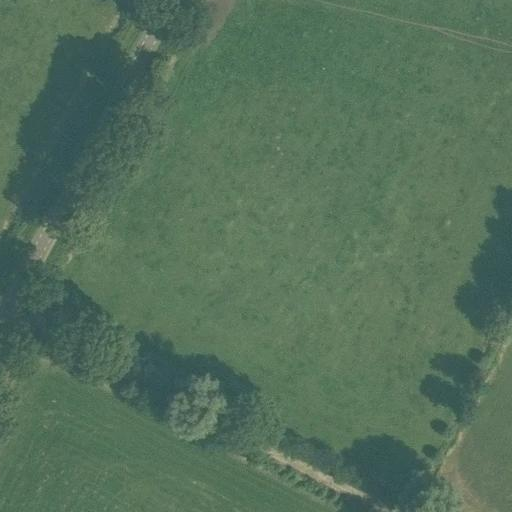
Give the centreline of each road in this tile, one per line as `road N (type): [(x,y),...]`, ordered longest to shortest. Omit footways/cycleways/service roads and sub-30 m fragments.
road 1 (track): [(386,511),(5,310)]
road 2 (tertiary): [(0,321),(170,0)]
